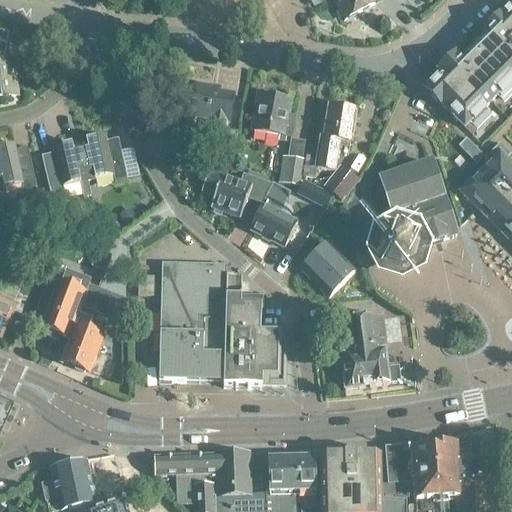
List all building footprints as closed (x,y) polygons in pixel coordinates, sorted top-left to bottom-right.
[(331,0),(344,22),(374,5),(371,0),(331,0)] [(464,130),(511,82),(511,6),(509,10),(511,12),(459,63),(455,59),(439,75),(442,77),(426,93),(464,130)] [(0,99),(16,97),(15,93),(18,92),(16,83),(14,83),(10,59),(0,60),(0,99)] [(225,134),(225,131),(226,123),(229,124),(233,97),(212,93),(211,89),(196,87),(191,118),(210,121),(208,132),(218,133),(225,134)] [(257,97),(251,133),(291,139),(293,125),(287,124),(288,117),(290,102),(257,97)] [(323,124),(317,162),(320,162),(329,164),(332,145),(340,147),(349,148),(355,113),(329,109),(326,125),(323,124)] [(225,134),(218,133),(213,166),(233,169),(239,133),(225,131),(225,134)] [(104,137),(78,143),(87,182),(125,174),(118,140),(105,143),(104,137)] [(484,159),(466,141),(458,148),(476,166),(484,159)] [(87,182),(78,143),(52,150),(53,155),(41,158),(49,191),(87,182)] [(320,162),(317,162),(316,161),(314,172),(334,176),(323,189),(341,203),(356,182),(339,169),(335,175),(340,147),(332,145),(329,164),(320,162)] [(511,170),(504,163),(510,157),(510,158),(511,157),(499,145),(484,161),(489,167),(463,193),(481,211),(480,211),(482,213),(497,228),(498,229),(511,243),(511,170)] [(0,149),(0,190),(34,182),(26,149),(14,151),(13,146),(0,149)] [(255,160),(279,161),(280,153),(256,151),(255,160)] [(289,159),(286,175),(285,185),(298,187),(302,161),(289,159)] [(393,219),(397,232),(411,236),(419,250),(456,237),(444,201),(442,202),(430,166),(380,183),(392,220),(393,219)] [(214,198),(210,210),(240,221),(247,202),(261,207),(271,186),(269,185),(242,176),(239,184),(208,173),(201,194),(214,198)] [(285,185),(286,175),(279,174),(278,184),(285,185)] [(272,187),(262,207),(249,232),(284,250),(297,225),(278,216),(290,192),(282,188),(272,187)] [(333,198),(333,197),(330,196),(318,189),(311,203),(326,210),(333,198)] [(127,228),(136,221),(131,212),(121,219),(127,228)] [(84,236),(97,240),(92,221),(80,224),(84,236)] [(397,232),(394,231),(381,237),(376,253),(384,268),(401,273),(415,265),(415,262),(414,260),(420,250),(419,250),(411,236),(397,232)] [(311,247),(286,273),(314,300),(339,273),(311,247)] [(20,252),(11,288),(27,292),(29,284),(31,269),(33,256),(20,252)] [(105,272),(111,256),(100,252),(94,268),(105,272)] [(222,386),(225,278),(225,268),(161,266),(158,384),(222,386)] [(49,281),(38,311),(46,314),(40,329),(48,332),(46,337),(57,341),(59,336),(68,340),(78,316),(76,315),(79,308),(87,287),(88,282),(66,274),(61,287),(49,281)] [(489,275),(483,282),(500,299),(507,291),(489,275)] [(153,278),(138,278),(138,298),(153,298),(153,278)] [(240,279),(225,278),(222,386),(222,391),(260,392),(261,387),(284,388),(286,335),(262,334),(262,300),(240,300),(240,279)] [(0,304),(0,340),(13,311),(0,304)] [(71,341),(62,364),(88,374),(89,373),(99,376),(105,361),(95,357),(102,339),(87,333),(92,321),(78,315),(73,328),(68,340),(71,341)] [(380,317),(336,323),(341,357),(384,351),(380,317)] [(387,370),(384,351),(341,357),(345,392),(389,387),(389,386),(400,384),(398,369),(387,370)] [(0,400),(0,430),(1,431),(8,415),(12,406),(0,400)] [(415,484),(412,452),(412,448),(385,451),(388,487),(399,486),(399,495),(408,495),(407,490),(408,490),(408,485),(415,484)] [(456,449),(412,452),(415,484),(408,485),(408,490),(407,490),(408,495),(412,494),(415,493),(415,511),(447,511),(447,505),(446,505),(446,501),(453,500),(458,500),(456,454),(456,449)] [(458,500),(453,500),(453,511),(495,511),(492,452),(456,454),(458,500)] [(216,457),(217,477),(218,498),(216,498),(215,511),(263,511),(263,496),(251,496),(249,456),(216,457)] [(217,477),(216,457),(154,460),(155,479),(176,478),(217,477)] [(400,511),(401,507),(379,508),(379,479),(379,459),(320,461),(321,508),(304,509),(301,511),(400,511)] [(269,495),(277,495),(300,494),(315,493),(314,461),(268,463),(269,495)] [(69,511),(95,507),(90,482),(86,465),(50,473),(53,484),(41,487),(45,503),(56,501),(58,511),(69,511)] [(218,498),(217,477),(176,478),(177,507),(194,506),(193,511),(215,511),(216,498),(218,498)] [(300,494),(277,495),(278,507),(265,507),(265,511),(296,511),(296,506),(300,506),(300,494)]
